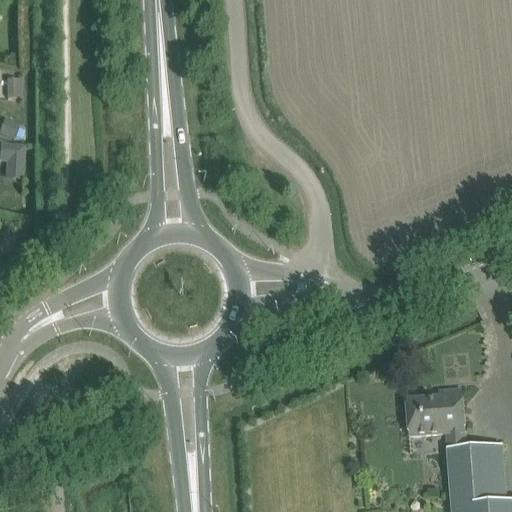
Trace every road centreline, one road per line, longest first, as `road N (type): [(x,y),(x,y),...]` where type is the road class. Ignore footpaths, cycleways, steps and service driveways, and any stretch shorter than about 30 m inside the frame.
road 1 (unclassified): [(321,290),(320,208),(306,176),(244,109),(232,0)]
road 2 (primary): [(200,238),(159,31)]
road 3 (primary): [(159,31),(156,239)]
road 4 (primary): [(165,353),(195,511)]
road 5 (primary): [(196,511),(202,351)]
road 6 (unclassified): [(511,262),(393,303)]
